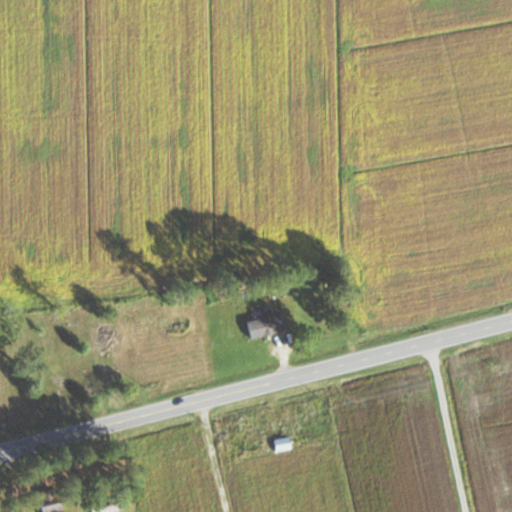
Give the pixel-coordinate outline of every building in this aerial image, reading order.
[(248,338),(284,329),(280,312),(243,322),(248,338)] [(79,337),(83,350),(111,342),(108,328),(79,337)] [(117,333),(119,354),(141,351),(139,331),(117,333)] [(65,387),(59,354),(40,358),(47,390),(65,387)] [(271,439),(273,450),(290,449),(288,437),(271,439)] [(53,511),(54,511),(57,511),(57,490),(39,490),(38,511),(53,511)]
